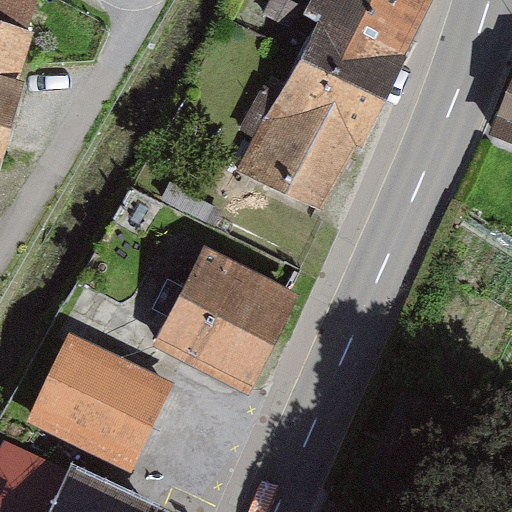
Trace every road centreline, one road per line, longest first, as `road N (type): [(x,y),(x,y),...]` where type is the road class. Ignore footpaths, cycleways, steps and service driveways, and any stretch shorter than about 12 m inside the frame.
road 1 (secondary): [(276,511),(457,92),(487,0)]
road 2 (residential): [(139,0),(0,246)]
